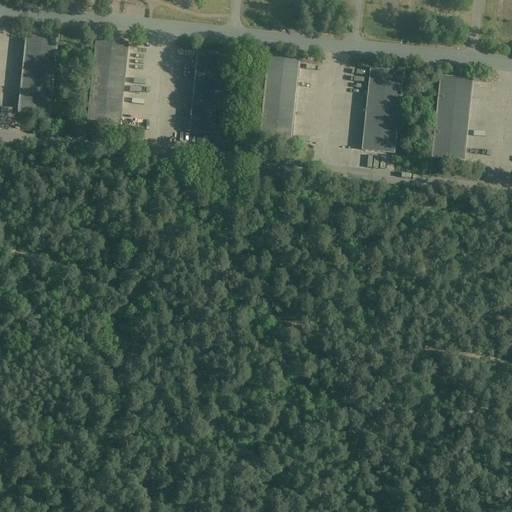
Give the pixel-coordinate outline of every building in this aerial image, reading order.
[(49,118),(57,37),(26,33),(18,114),(29,116),(49,118)] [(87,122),(118,125),(127,44),(96,41),(87,122)] [(221,136),(230,55),(199,51),(190,132),(221,136)] [(260,140),(291,143),(300,62),(269,59),(260,140)] [(394,154),(403,73),(372,70),(363,151),(394,154)] [(433,158),(464,161),(472,80),(441,77),(433,158)]
